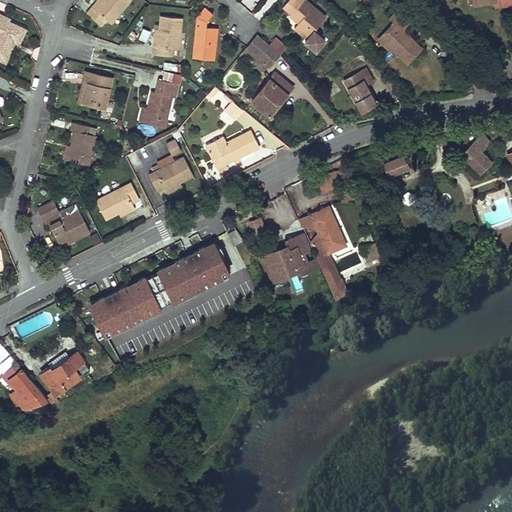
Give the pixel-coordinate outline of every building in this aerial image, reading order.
[(128,0),(100,0),(98,2),(96,1),(86,13),(99,25),(106,18),(110,22),(128,0)] [(287,0),(282,6),(289,13),(298,21),(296,23),(292,27),(306,40),(325,18),(304,0),(287,0)] [(196,16),(191,56),(212,59),(217,26),(205,25),(206,20),(213,11),(206,5),(196,16)] [(394,46),(392,48),(407,62),(421,48),(403,31),(411,22),(398,9),(389,18),(394,23),(383,35),(394,46)] [(298,21),(289,13),(288,15),(296,23),(298,21)] [(159,44),(156,43),(154,53),(170,55),(171,47),(177,47),(181,16),(163,14),(161,28),(159,44)] [(3,20),(4,18),(0,15),(0,60),(5,63),(13,47),(9,45),(17,27),(10,23),(3,20)] [(9,45),(13,47),(15,43),(20,45),(26,31),(17,27),(9,45)] [(138,39),(146,42),(150,31),(141,28),(138,39)] [(251,43),(262,53),(268,44),(267,44),(257,35),(251,43)] [(390,50),(392,48),(394,46),(383,35),(379,39),(390,50)] [(274,36),(267,44),(268,44),(279,54),(286,47),(274,36)] [(251,43),(248,47),(259,56),(262,53),(251,43)] [(248,47),(246,48),(242,54),(262,71),(267,65),(269,66),(279,54),(268,44),(262,53),(259,56),(248,47)] [(365,67),(344,79),(362,110),(376,102),(366,85),(373,80),(365,67)] [(88,82),(83,102),(106,107),(114,77),(86,70),(84,81),(88,82)] [(282,89),(287,83),(275,73),(252,101),(270,115),(288,94),(282,89)] [(79,100),(83,102),(88,82),(84,81),(79,100)] [(148,110),(144,124),(165,129),(172,97),(175,98),(178,85),(158,81),(155,93),(152,92),(148,110)] [(293,87),(287,83),(282,89),(288,94),(293,87)] [(215,85),(208,93),(212,96),(218,88),(215,85)] [(232,100),(226,108),(238,117),(245,110),(232,100)] [(238,117),(226,108),(224,110),(236,120),(238,117)] [(71,145),(67,158),(67,159),(87,164),(96,134),(88,132),(90,126),(73,121),(71,129),(75,130),(71,145)] [(219,157),(223,166),(258,149),(249,131),(224,143),(222,138),(205,147),(211,161),(219,157)] [(480,152),(490,142),(482,132),(462,153),(482,172),(491,162),(480,152)] [(170,156),(179,152),(174,141),(165,145),(170,156)] [(216,170),(223,166),(219,157),(211,161),(216,170)] [(382,166),(387,179),(409,170),(404,157),(382,166)] [(164,191),(179,184),(192,177),(182,158),(147,175),(155,192),(163,189),(164,191)] [(344,169),(335,172),(338,183),(346,181),(344,169)] [(338,183),(335,172),(335,170),(330,171),(334,187),(339,186),(338,183)] [(334,187),(330,171),(317,176),(322,191),(334,187)] [(346,181),(338,183),(339,186),(343,203),(355,200),(349,180),(346,181)] [(117,213),(133,206),(132,204),(139,201),(130,184),(95,201),(104,220),(117,213)] [(180,187),(179,184),(164,191),(165,194),(180,187)] [(38,210),(42,219),(59,211),(54,202),(38,210)] [(135,211),(133,206),(117,213),(120,218),(135,211)] [(313,246),(335,296),(346,293),(349,294),(342,278),(339,279),(330,259),(332,258),(329,251),(346,244),(329,207),(312,215),(317,227),(322,237),(318,239),(319,241),(317,242),(318,244),(313,246)] [(70,237),(73,241),(90,233),(78,210),(62,218),(59,211),(42,219),(46,226),(49,225),(54,234),(58,243),(66,239),(70,237)] [(317,227),(312,215),(301,219),(304,227),(317,227)] [(261,217),(249,220),(253,232),(265,228),(261,217)] [(379,256),(374,244),(363,249),(368,261),(379,256)] [(196,305),(194,299),(216,288),(210,276),(213,275),(210,269),(207,271),(206,268),(197,273),(169,287),(200,327),(207,321),(198,304),(196,305)] [(148,344),(138,351),(143,358),(164,342),(156,333),(185,313),(173,297),(166,303),(166,304),(157,311),(158,311),(153,315),(155,318),(148,323),(152,330),(143,337),(148,344)] [(68,308),(61,299),(52,303),(61,313),(68,308)] [(111,314),(103,320),(124,346),(132,340),(111,314)] [(133,345),(138,351),(148,344),(143,337),(133,345)] [(0,362),(10,354),(0,342),(0,362)] [(55,395),(66,387),(90,370),(84,362),(78,353),(69,359),(65,354),(62,356),(55,361),(48,365),(50,368),(41,374),(55,395)] [(9,380),(23,368),(19,364),(4,376),(15,391),(17,389),(9,380)] [(24,409),(48,399),(23,368),(9,380),(17,389),(15,391),(24,409)]
